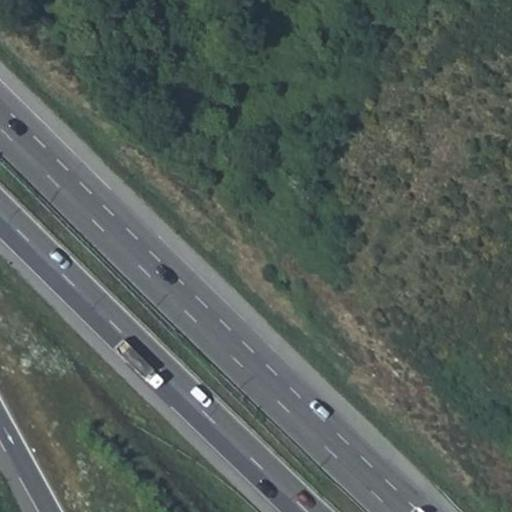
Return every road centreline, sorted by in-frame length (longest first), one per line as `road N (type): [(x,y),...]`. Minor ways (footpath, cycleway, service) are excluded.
road 1 (trunk): [(393,511),(0,129)]
road 2 (trunk): [(0,212),(307,511)]
